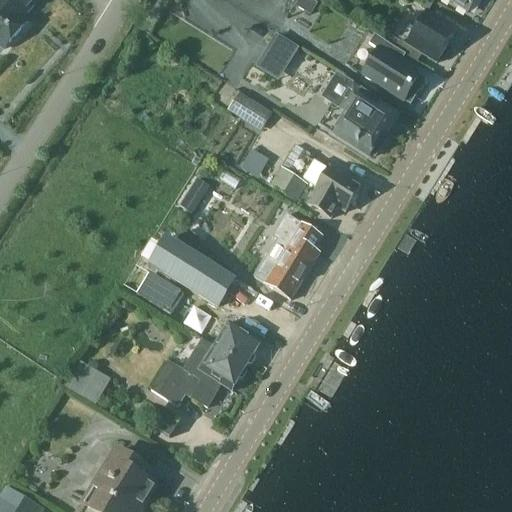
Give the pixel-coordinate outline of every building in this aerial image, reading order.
[(0,0),(0,45),(5,49),(29,23),(24,18),(39,0),(0,0)] [(313,0),(329,9),(331,6),(333,7),(337,0),(313,0)] [(447,0),(469,13),(476,0),(447,0)] [(426,13),(406,46),(436,64),(456,32),(426,13)] [(405,56),(375,38),(368,34),(347,68),(363,78),(403,103),(419,77),(393,61),(398,53),(405,57),(405,56)] [(276,37),(270,48),(290,61),(297,50),(276,37)] [(384,119),(390,110),(338,78),(323,102),(331,107),(320,126),(371,157),(373,154),(377,156),(388,139),(383,136),(391,123),(384,119)] [(261,133),(272,114),(240,94),(228,113),(261,133)] [(346,213),(361,188),(331,169),(329,172),(320,167),(322,163),(295,146),(270,187),(297,204),(309,184),(318,190),(309,205),(331,219),(338,208),(346,213)] [(254,148),(242,167),(261,178),(273,159),(254,148)] [(192,216),(209,188),(197,180),(179,208),(192,216)] [(322,239),(286,217),(272,239),(277,242),(258,272),(270,280),(280,264),(304,279),(314,264),(308,260),(322,239)] [(166,239),(149,267),(165,277),(175,283),(218,309),(235,281),(166,239)] [(270,280),(258,272),(254,279),(291,302),(304,279),(280,264),(270,280)] [(183,295),(172,289),(175,283),(165,277),(162,283),(149,275),(136,297),(170,317),(183,295)] [(223,324),(205,313),(192,335),(247,369),(263,344),(231,325),(230,328),(223,324)] [(247,369),(192,335),(172,367),(168,364),(150,392),(158,397),(178,409),(186,397),(207,410),(222,386),(232,393),(247,369)] [(99,403),(112,376),(82,361),(69,388),(99,403)] [(170,439),(178,426),(159,414),(151,427),(170,439)] [(114,451),(80,506),(90,511),(140,511),(156,487),(145,481),(150,472),(114,451)] [(0,501),(0,511),(45,511),(46,511),(8,489),(0,501)]
